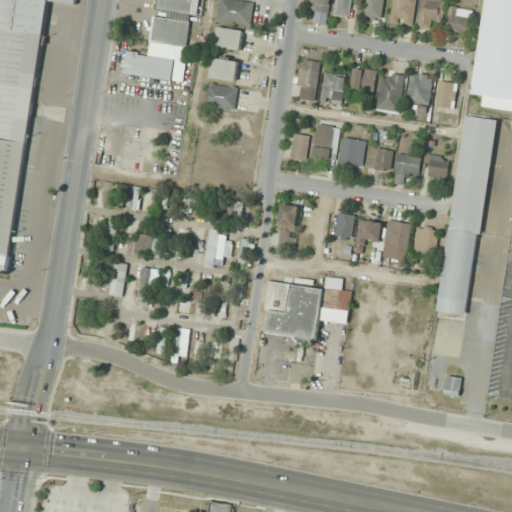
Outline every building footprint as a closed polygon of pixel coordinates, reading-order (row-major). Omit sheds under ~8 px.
[(0,0),(0,269),(9,271),(45,0),(77,4),(77,0),(0,0)] [(158,0),(157,10),(198,15),(199,0),(158,0)] [(253,1),(229,0),(219,0),(219,23),(252,24),(253,1)] [(311,0),(311,12),(332,12),(332,0),(311,0)] [(352,0),(336,0),(335,13),(349,16),(352,0)] [(368,0),(369,16),(388,16),(388,0),(368,0)] [(393,0),(392,23),(414,25),(416,0),(393,0)] [(423,0),(419,26),(430,28),(431,19),(442,20),(445,0),(423,0)] [(511,0),(487,0),(476,94),(511,98),(511,0)] [(471,32),(472,8),(449,8),(449,32),(471,32)] [(125,74),(172,81),(177,47),(187,48),(191,22),(156,17),(150,54),(128,51),(125,74)] [(215,47),(241,50),(243,30),(217,28),(215,47)] [(236,82),(239,62),(213,58),(210,77),(236,82)] [(321,62),(302,59),(296,98),(315,101),(321,62)] [(352,89),(375,91),(377,70),(355,68),(352,89)] [(405,76),(383,72),(378,110),(400,113),(405,76)] [(321,102),(342,105),(347,76),(325,73),(321,102)] [(415,107),(414,120),(429,121),(434,79),(410,77),(408,106),(415,107)] [(457,82),(440,81),(437,107),(454,109),(457,82)] [(238,87),(208,83),(206,106),(235,109),(238,87)] [(465,115),(437,312),(469,316),(496,120),(465,115)] [(339,126),(316,125),(314,160),(338,161),(339,126)] [(290,158),(306,161),(311,136),(295,133),(290,158)] [(364,166),(367,140),(345,137),(341,163),(364,166)] [(368,167),(391,171),(394,150),(371,147),(368,167)] [(422,156),(398,154),(395,183),(405,184),(405,176),(420,177),(422,156)] [(426,175),(449,177),(451,157),(428,155),(426,175)] [(157,193),(148,190),(143,206),(152,209),(157,193)] [(126,195),(117,192),(113,203),(122,205),(126,195)] [(188,213),(191,200),(184,198),(180,210),(188,213)] [(279,248),(295,248),(295,205),(279,205),(279,248)] [(356,215),(339,212),(335,235),(352,238),(356,215)] [(105,250),(114,251),(119,219),(111,218),(105,250)] [(358,244),(367,245),(368,238),(381,240),(383,222),(360,220),(358,244)] [(383,257),(406,261),(412,224),(389,220),(383,257)] [(156,236),(138,233),(135,253),(162,257),(166,226),(158,225),(156,236)] [(440,229),(418,227),(414,254),(436,257),(440,229)] [(206,267),(215,268),(217,256),(231,258),(234,239),(219,237),(220,230),(210,229),(206,267)] [(250,240),(242,239),(240,260),(248,261),(250,240)] [(124,297),(128,264),(118,263),(115,296),(124,297)] [(148,298),(152,270),(144,268),(140,297),(148,298)] [(89,271),(82,270),(79,287),(86,288),(89,271)] [(353,292),(271,281),(264,333),(317,340),(319,321),(348,325),(353,292)] [(206,317),(210,302),(197,299),(193,314),(206,317)] [(160,354),(168,354),(168,328),(160,328),(160,354)] [(191,357),(201,357),(201,333),(191,333),(191,357)] [(325,363),(314,361),(312,378),(323,379),(325,363)] [(462,376),(446,376),(446,396),(462,396),(462,376)] [(109,511),(111,507),(56,499),(53,511),(109,511)] [(234,511),(236,505),(209,502),(207,511),(234,511)]
